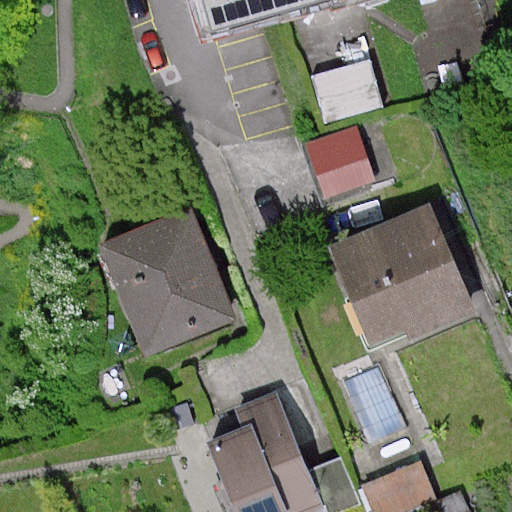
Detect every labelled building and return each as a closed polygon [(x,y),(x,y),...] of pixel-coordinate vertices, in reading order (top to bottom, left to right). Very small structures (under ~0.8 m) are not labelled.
[(198,0),(210,38),(332,0),(198,0)] [(322,193),(378,186),(371,124),(315,130),(322,193)] [(435,205),(332,246),(374,351),(477,310),(435,205)] [(196,208),(101,247),(149,362),(244,323),(196,208)] [(288,409),(202,447),(231,511),(308,511),(329,503),(288,409)] [(375,511),(392,511),(442,491),(426,455),(362,483),(375,511)]
